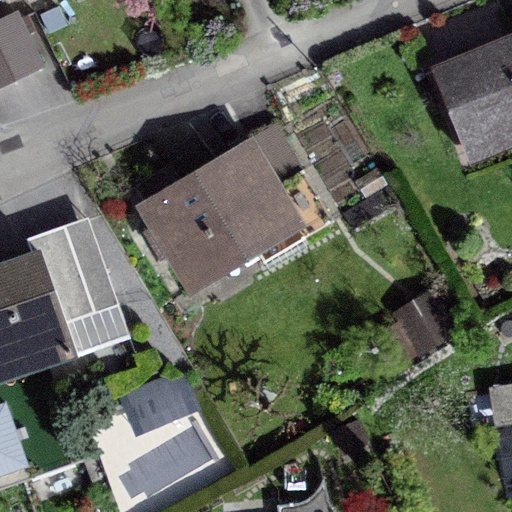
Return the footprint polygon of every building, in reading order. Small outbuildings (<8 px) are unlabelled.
[(0,86),(41,67),(15,12),(0,19),(0,86)] [(471,161),(510,145),(511,149),(511,36),(471,53),(476,64),(438,80),(471,161)] [(249,146),(143,208),(190,288),(294,226),(302,240),(333,221),(302,170),(274,187),(249,146)] [(95,312),(64,225),(26,239),(33,257),(0,268),(0,489),(84,460),(43,349),(66,341),(60,324),(95,312)] [(511,384),(499,386),(504,422),(511,420),(511,384)] [(330,511),(323,484),(300,503),(279,506),(279,511),(330,511)]
